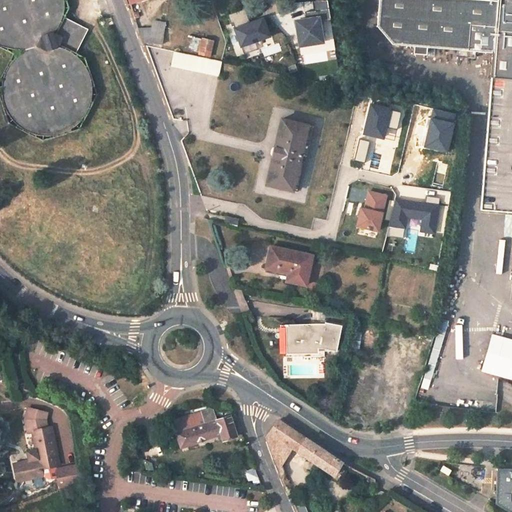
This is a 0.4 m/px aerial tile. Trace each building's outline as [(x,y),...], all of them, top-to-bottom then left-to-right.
[(75,52),(85,30),(64,19),(57,34),(53,32),(55,31),(59,24),(64,8),(64,0),(63,0),(0,0),(0,44),(5,47),(16,49),(23,49),(24,51),(14,58),(9,65),(4,74),(2,83),(2,96),(5,109),(12,119),(20,127),(30,133),(37,135),(45,135),(56,134),(70,128),(83,117),(89,107),(90,102),(92,92),(91,82),(88,73),(83,64),(72,53),(59,47),(60,45),(75,52)] [(511,0),(377,0),(375,26),(391,44),(493,53),(491,77),(480,209),(511,211),(511,273),(511,280),(511,0)] [(292,38),(315,34),(310,8),(287,12),(292,38)] [(234,39),(262,29),(256,13),(228,23),(234,39)] [(170,47),(172,35),(169,35),(170,28),(165,27),(166,23),(154,21),(152,32),(139,32),(143,42),(170,47)] [(201,39),(195,38),(195,33),(189,31),(185,50),(198,53),(201,39)] [(209,57),(213,42),(201,39),(198,53),(198,55),(209,57)] [(209,57),(222,60),(225,45),(213,42),(209,57)] [(171,66),(218,76),(221,61),(174,51),(171,66)] [(358,127),(387,134),(393,108),(364,101),(358,127)] [(419,140),(438,145),(444,115),(425,111),(419,140)] [(300,156),(308,125),(281,118),(266,184),(292,190),(300,160),(297,159),(298,155),(300,156)] [(351,225),(371,230),(380,190),(360,185),(351,225)] [(390,226),(425,233),(431,202),(396,194),(390,226)] [(238,220),(225,217),(224,222),(237,226),(238,220)] [(306,285),(312,255),(271,246),(266,268),(288,272),(286,280),(306,285)] [(337,348),(341,326),(325,323),(325,325),(289,326),(289,328),(290,346),(302,347),(302,350),(316,350),(316,345),(322,345),(337,348)] [(289,328),(286,328),(287,353),(316,353),(316,350),(302,350),(302,347),(290,346),(289,328)] [(511,341),(491,335),(481,370),(511,378),(511,341)] [(59,464),(52,427),(46,429),(44,423),(46,413),(27,409),(25,419),(28,433),(33,431),(36,450),(38,458),(29,460),(19,462),(22,481),(42,476),(41,468),(59,464)] [(213,412),(173,425),(176,433),(216,420),(213,412)] [(216,420),(176,433),(180,447),(221,435),(222,440),(236,436),(236,434),(242,431),(236,416),(231,418),(230,415),(216,420)] [(291,447),(334,476),(342,462),(278,420),(268,435),(272,447),(277,438),(291,447)] [(277,465),(280,466),(291,447),(277,438),(272,447),(277,465)] [(36,450),(27,452),(29,460),(38,458),(36,450)] [(13,464),(17,482),(22,481),(19,462),(13,464)] [(79,465),(56,470),(59,490),(80,482),(79,465)] [(511,511),(511,468),(496,468),(494,505),(508,511),(511,511)] [(304,505),(299,494),(290,498),(295,509),(304,505)]
